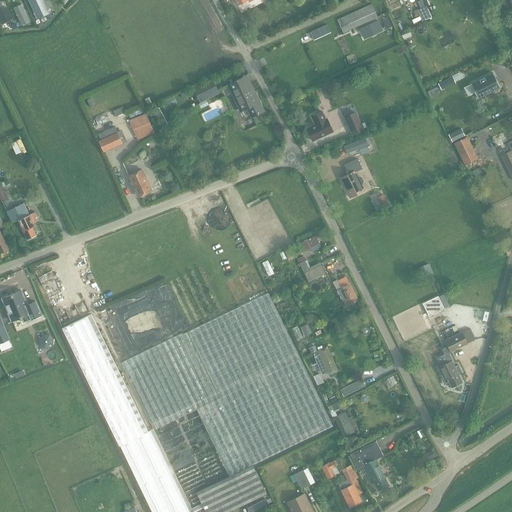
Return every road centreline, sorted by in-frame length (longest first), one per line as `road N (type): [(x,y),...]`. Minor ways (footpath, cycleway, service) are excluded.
road 1 (unclassified): [(445,443),(297,154)]
road 2 (unclassified): [(0,270),(297,154)]
road 3 (residential): [(445,443),(468,409),(511,254)]
road 4 (unclassified): [(215,0),(297,154)]
